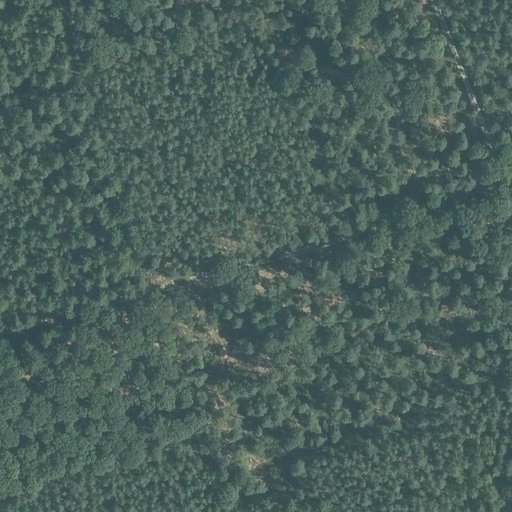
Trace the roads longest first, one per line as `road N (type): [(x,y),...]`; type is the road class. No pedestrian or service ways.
road 1 (track): [(498,169),(317,246),(0,333)]
road 2 (track): [(433,0),(498,169)]
road 3 (track): [(202,426),(159,286)]
